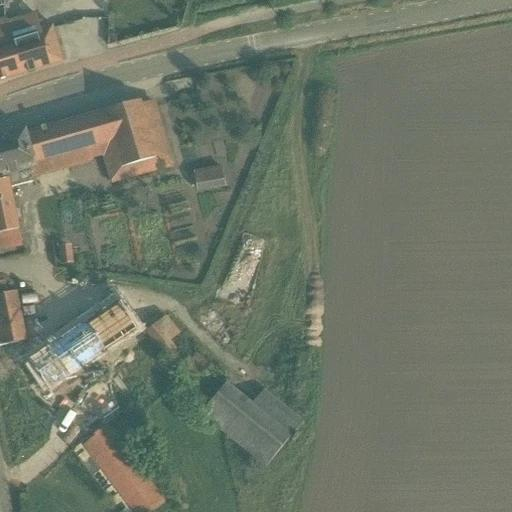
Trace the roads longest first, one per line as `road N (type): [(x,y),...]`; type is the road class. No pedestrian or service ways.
road 1 (tertiary): [(0,114),(95,81),(252,44),(506,0)]
road 2 (track): [(312,32),(208,302)]
